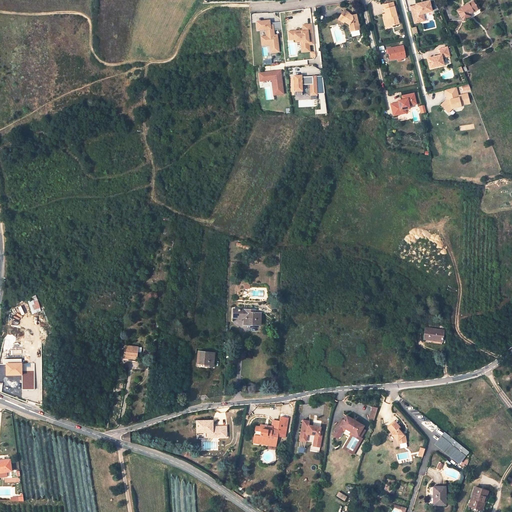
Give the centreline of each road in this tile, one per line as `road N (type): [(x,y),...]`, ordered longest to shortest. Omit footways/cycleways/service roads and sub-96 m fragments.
road 1 (unclassified): [(108,437),(211,406),(442,381),(476,373),(511,350)]
road 2 (track): [(0,12),(79,14),(89,20),(92,50),(109,64),(171,58),(196,15),(251,6)]
road 3 (tertiary): [(108,437),(196,472),(249,511)]
